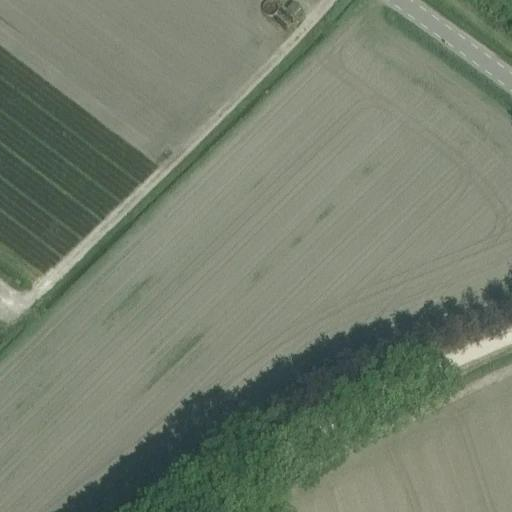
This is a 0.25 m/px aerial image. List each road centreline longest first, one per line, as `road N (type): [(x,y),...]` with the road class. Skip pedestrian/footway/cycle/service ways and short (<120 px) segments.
road 1 (track): [(511,332),(314,414),(185,511)]
road 2 (unclassified): [(511,85),(396,0)]
